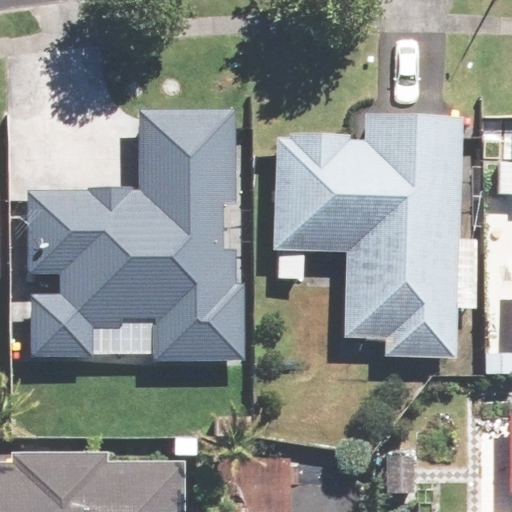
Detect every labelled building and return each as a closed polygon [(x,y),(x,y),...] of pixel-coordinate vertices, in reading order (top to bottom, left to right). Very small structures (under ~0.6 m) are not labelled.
[(23,299),(23,359),(236,357),(236,288),(226,288),(225,109),(127,109),(128,193),(16,193),(16,279),(48,278),(48,299),(23,299)] [(446,360),(451,122),(353,119),(353,139),(267,137),(265,255),(338,257),(336,342),(376,343),(375,359),(446,360)] [(511,278),(505,279),(503,354),(511,353),(511,278)] [(511,416),(500,417),(501,498),(511,498),(511,416)] [(175,511),(176,466),(0,466),(0,511),(175,511)]
